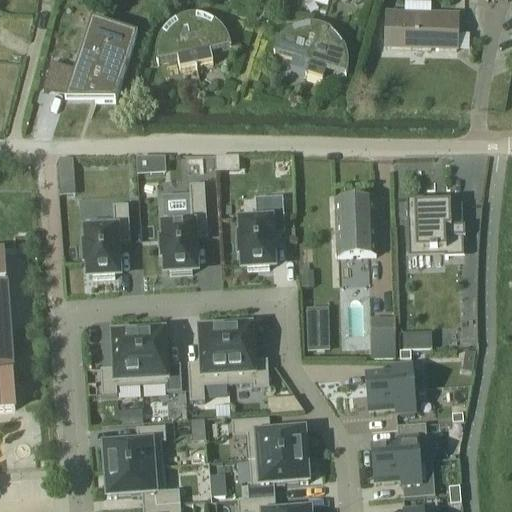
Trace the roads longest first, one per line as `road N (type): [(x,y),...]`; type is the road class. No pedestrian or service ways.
road 1 (residential): [(511,147),(0,147)]
road 2 (residential): [(66,312),(286,301),(289,370),(344,446),(348,511)]
road 3 (residential): [(81,511),(66,312)]
